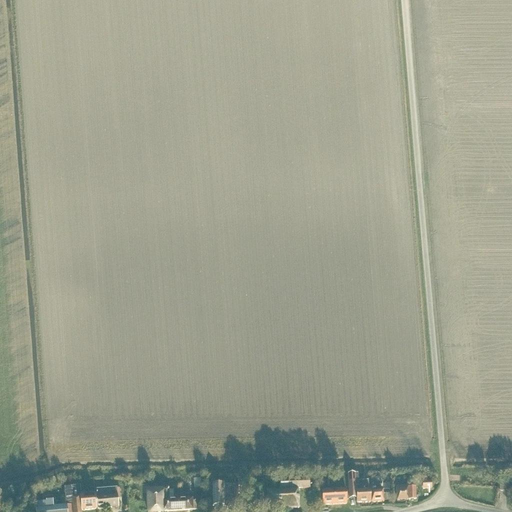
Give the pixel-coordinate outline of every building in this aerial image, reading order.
[(367,482),(358,482),(357,474),(347,475),(348,495),(355,495),(356,504),(370,503),(369,491),(368,491),(367,482)] [(431,489),(430,482),(430,478),(424,478),(425,483),(422,483),(422,490),(431,489)] [(298,489),(309,489),(309,480),(279,481),(279,490),(266,491),(267,510),(298,509),(298,489)] [(236,506),(235,486),(225,486),(225,481),(216,481),(216,486),(212,486),(212,507),(223,507),(223,506),(236,506)] [(249,495),(249,481),(238,481),(238,495),(249,495)] [(382,491),(388,490),(387,486),(381,486),(381,481),(370,481),(370,488),(371,503),(383,502),(382,491)] [(396,501),(415,500),(415,488),(406,488),(406,486),(395,487),(396,501)] [(96,510),(95,498),(95,496),(80,497),(79,488),(70,489),(70,495),(65,495),(66,507),(53,508),(52,501),(45,501),(45,503),(34,504),(34,511),(80,511),(81,511),(96,510)] [(96,510),(118,508),(116,489),(95,491),(96,498),(95,498),(96,510)] [(198,502),(192,502),(191,499),(168,501),(168,489),(146,490),(147,511),(165,511),(198,510),(198,502)] [(321,506),(346,505),(345,489),(321,491),(321,506)]
